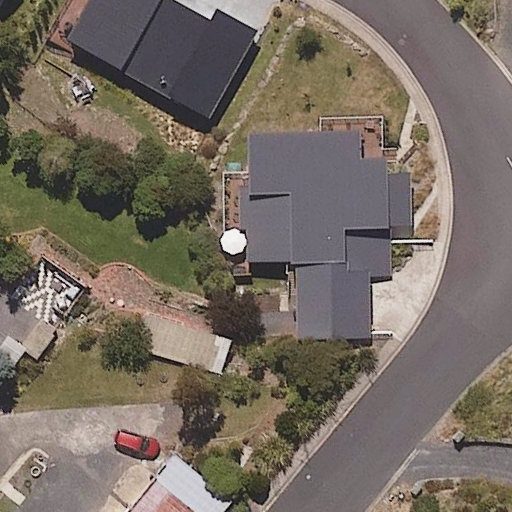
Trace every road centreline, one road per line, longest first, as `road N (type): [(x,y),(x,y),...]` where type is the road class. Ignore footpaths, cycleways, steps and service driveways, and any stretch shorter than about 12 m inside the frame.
road 1 (residential): [(315,511),(483,318),(511,298)]
road 2 (residential): [(511,169),(451,72),(382,0)]
